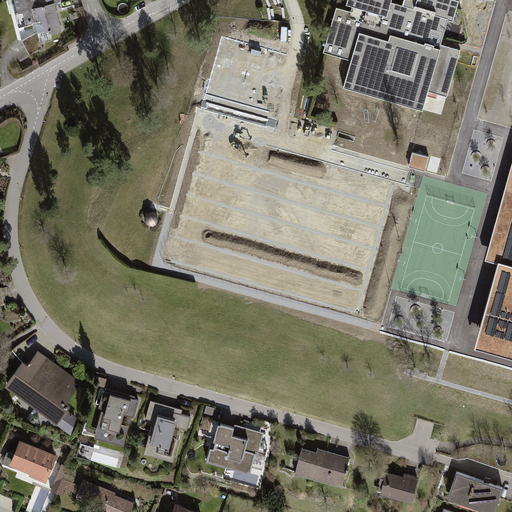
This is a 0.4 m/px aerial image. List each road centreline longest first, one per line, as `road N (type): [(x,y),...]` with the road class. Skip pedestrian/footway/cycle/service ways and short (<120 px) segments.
road 1 (residential): [(29,81),(38,115),(13,206),(12,247),(25,292),(58,337),(113,369),(415,453)]
road 2 (unknown): [(293,0),(299,27),(282,133)]
